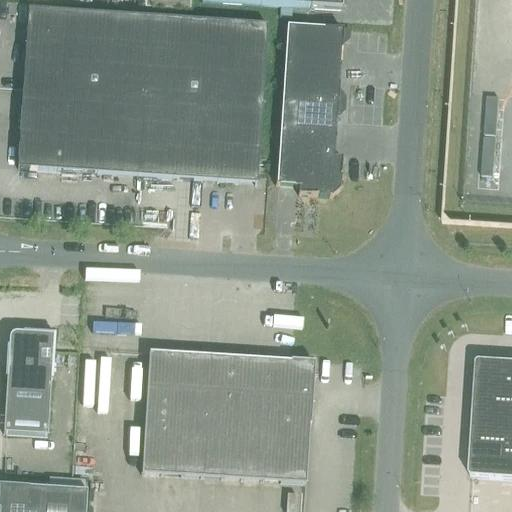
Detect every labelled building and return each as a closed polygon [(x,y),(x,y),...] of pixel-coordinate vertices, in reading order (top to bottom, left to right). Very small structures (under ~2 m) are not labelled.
[(202,0),(202,5),(342,13),(342,0),(202,0)] [(37,173),(256,188),(267,28),(47,14),(47,13),(27,12),(17,172),(37,173)] [(299,190),(299,198),(332,200),(341,193),(343,161),(337,160),(337,161),(335,160),(335,158),(334,158),(335,143),(336,143),(336,139),(335,139),(336,124),(337,124),(338,115),(340,115),(342,112),(344,99),(341,96),(339,96),(340,86),(338,86),(339,71),(341,71),(341,67),(340,67),(341,52),(342,52),(343,43),(344,43),(347,40),(348,33),(287,30),(277,187),(276,187),(276,189),(299,190)] [(16,336),(13,336),(10,339),(9,341),(8,362),(7,362),(6,380),(7,380),(4,436),(47,438),(50,385),(52,383),(54,337),(22,335),(22,336),(16,336)] [(314,370),(314,365),(312,365),(311,361),(300,365),(290,364),(290,365),(148,356),(141,478),(305,488),(313,382),(317,381),(314,370)] [(472,410),(473,410),(471,445),(469,476),(469,477),(470,478),(470,479),(471,480),(472,480),(473,480),(511,482),(511,365),(503,365),(491,363),(487,364),(485,365),(485,366),(479,367),(476,372),(475,374),(472,410)] [(84,511),(86,493),(0,487),(0,511),(6,511),(84,511)]
